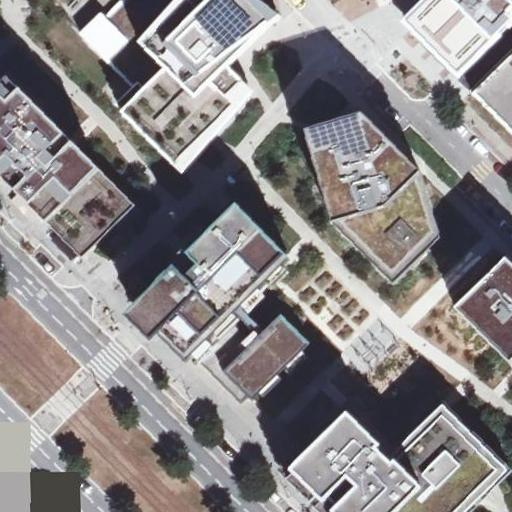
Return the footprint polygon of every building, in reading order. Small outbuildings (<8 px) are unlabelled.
[(126,0),(90,37),(86,40),(142,96),(124,113),(177,166),(206,137),(253,91),(237,76),(230,68),(274,24),(248,0),(126,0)] [(412,36),(458,82),(511,28),(511,0),(423,0),(400,24),(412,36)] [(511,53),(471,95),(511,136),(511,53)] [(0,88),(0,175),(54,230),(83,259),(125,217),(136,206),(72,142),(10,79),(0,88)] [(363,115),(307,132),(308,135),(335,224),(395,285),(441,238),(422,174),(363,115)] [(286,255),(238,207),(230,215),(224,221),(210,235),(187,257),(182,263),(142,302),(195,355),(242,402),(251,394),(305,339),(283,316),(255,344),(233,322),(226,315),(286,255)] [(511,265),(508,262),(505,263),(465,304),(511,350),(511,265)] [(310,454),(294,471),(334,511),(457,511),(499,471),(444,417),(403,456),(397,463),(350,415),(310,454)]
